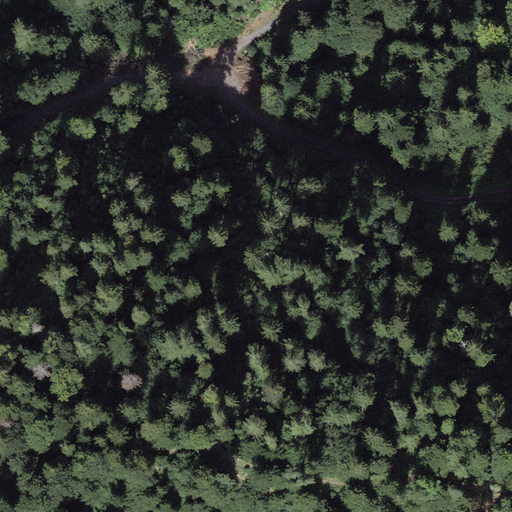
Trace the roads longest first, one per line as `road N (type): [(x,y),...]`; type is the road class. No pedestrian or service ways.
road 1 (track): [(0,453),(195,451),(325,479),(449,479),(511,496)]
road 2 (track): [(315,0),(245,41),(219,77),(118,79),(0,139)]
road 3 (track): [(511,190),(446,201),(416,195),(373,166),(249,114),(219,77)]
